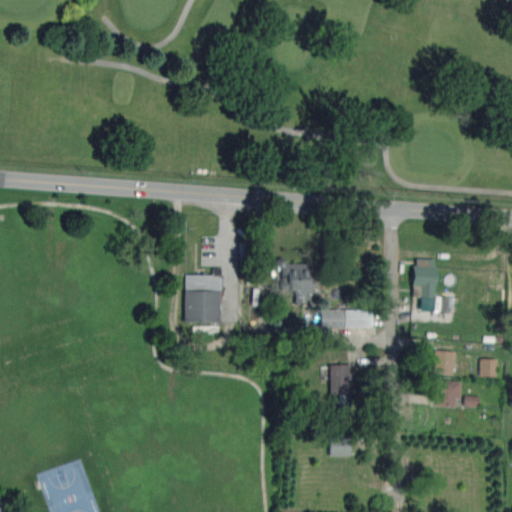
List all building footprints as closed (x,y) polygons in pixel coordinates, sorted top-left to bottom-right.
[(433,258),(432,267),(435,268),(431,310),(418,308),(419,295),(410,294),(413,264),(414,264),(415,256),(433,258)] [(314,268),(313,290),(308,289),(307,304),(294,303),(295,289),(279,288),(280,268),(276,268),(273,266),(273,260),(275,258),(279,258),(282,260),(281,261),(307,262),(307,268),(314,268)] [(217,322),(182,321),(184,273),(212,274),(212,267),(220,268),(219,274),(221,274),(221,289),(218,289),(217,322)] [(371,328),(372,309),(320,308),(319,327),(371,328)] [(451,372),(431,371),(433,349),(453,350),(453,360),(451,360),(451,372)] [(496,358),(479,358),(479,375),(495,376),(496,358)] [(329,405),(328,364),(349,363),(350,404),(329,405)] [(453,405),(434,404),(435,396),(430,396),(431,378),(458,380),(457,397),(454,397),(453,405)] [(328,455),(350,455),(350,437),(328,437),(328,455)]
